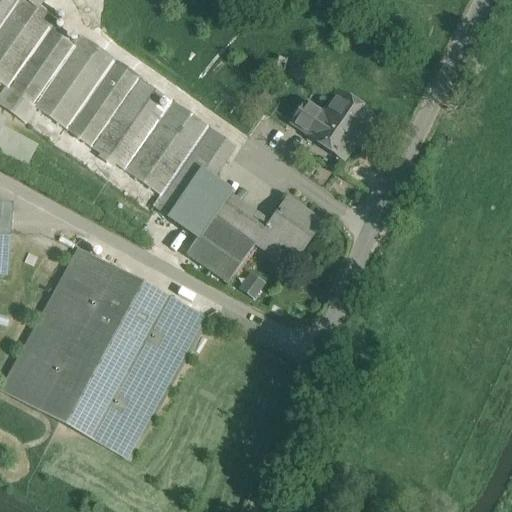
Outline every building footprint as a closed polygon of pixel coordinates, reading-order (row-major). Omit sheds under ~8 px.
[(22,0),(0,0),(0,83),(9,90),(52,31),(59,21),(40,7),(38,10),(22,0)] [(44,0),(22,0),(38,10),(40,7),(44,0)] [(234,146),(80,39),(75,47),(52,31),(9,90),(164,200),(156,210),(171,221),(179,210),(187,216),(234,146)] [(338,94),(309,137),(344,162),(373,119),(338,94)] [(0,132),(3,126),(0,124),(0,156),(24,170),(35,152),(0,133),(0,132)] [(321,225),(289,202),(271,227),(245,209),(232,228),(273,256),(281,245),(298,256),(321,225)] [(12,208),(0,207),(0,278),(7,279),(12,208)] [(250,255),(208,226),(190,252),(232,281),(250,255)] [(81,252),(4,394),(42,415),(42,414),(118,274),(119,273),(81,252)] [(251,273),(239,290),(254,301),(267,284),(251,273)] [(118,274),(42,414),(92,441),(169,301),(118,274)] [(92,441),(92,442),(129,462),(207,321),(169,300),(169,301),(92,441)]
